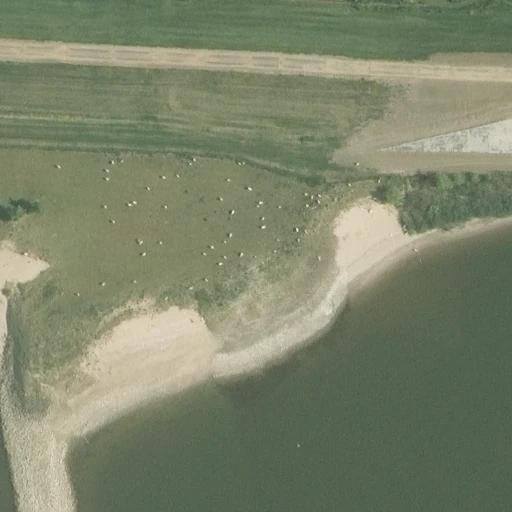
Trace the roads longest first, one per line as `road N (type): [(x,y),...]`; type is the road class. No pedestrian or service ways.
road 1 (track): [(511,79),(0,53)]
road 2 (track): [(511,109),(343,151)]
